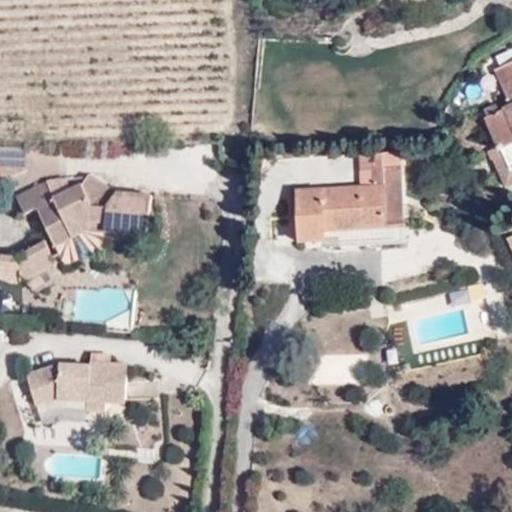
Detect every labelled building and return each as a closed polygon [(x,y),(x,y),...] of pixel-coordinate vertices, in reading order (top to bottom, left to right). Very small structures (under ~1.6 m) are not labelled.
[(511,64),(494,73),(511,111),(487,120),(498,150),(511,144),(511,64)] [(5,140),(3,152),(3,177),(37,162),(37,138),(5,140)] [(511,144),(498,150),(501,158),(487,164),(500,192),(511,187),(511,144)] [(380,148),(380,155),(357,156),(358,172),(369,173),(369,186),(401,185),(401,167),(380,168),(380,165),(402,165),(403,148),(380,148)] [(110,189),(131,180),(89,159),(90,172),(97,188),(110,189)] [(64,193),(62,186),(50,167),(19,181),(28,201),(41,196),(46,203),(64,193)] [(163,186),(131,180),(110,189),(97,188),(90,172),(62,186),(64,193),(46,203),(64,237),(97,221),(98,209),(116,210),(116,215),(160,218),(163,186)] [(403,242),(401,185),(369,186),(298,188),(300,243),(328,242),(327,236),(342,236),(342,244),(403,242)] [(97,221),(114,223),(116,215),(116,210),(98,209),(97,221)] [(159,229),(160,218),(116,215),(114,223),(159,229)] [(102,230),(97,221),(64,237),(69,246),(102,230)] [(49,230),(23,244),(30,255),(21,261),(27,272),(61,255),(49,230)] [(511,234),(503,239),(509,253),(511,251),(511,234)] [(92,361),(92,368),(112,369),(112,363),(92,361)] [(128,370),(92,368),(90,373),(57,370),(31,382),(39,408),(54,403),(74,405),(74,415),(125,417),(128,370)]
